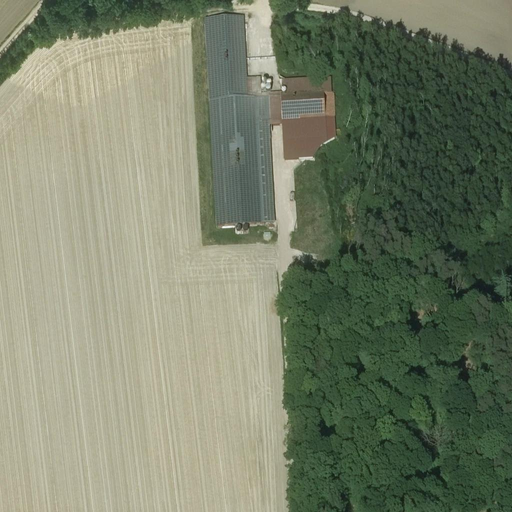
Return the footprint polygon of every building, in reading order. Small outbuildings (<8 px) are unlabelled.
[(270,123),(269,99),(253,100),(252,88),(252,81),(245,82),(242,20),(206,22),(218,228),(265,225),(259,124),(269,123),(270,123)] [(322,97),(325,120),(333,119),(331,80),(287,83),(280,79),(281,92),(281,95),(261,96),(261,88),(252,88),(253,100),(269,99),(281,99),(322,97)] [(322,97),(281,99),(282,122),(325,120),(322,97)] [(282,122),(281,99),(269,99),(270,123),(282,122)] [(269,123),(259,124),(265,225),(265,226),(274,225),(269,123)]
